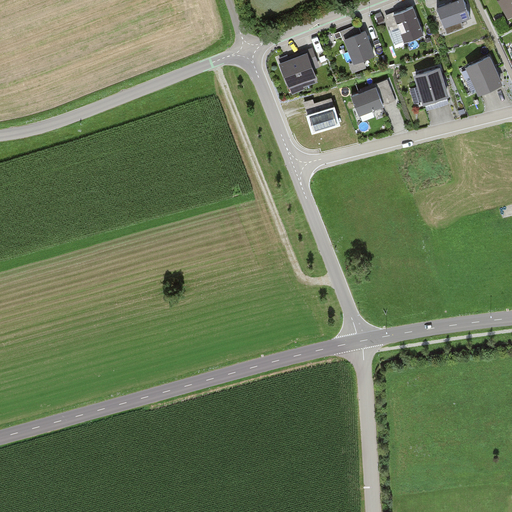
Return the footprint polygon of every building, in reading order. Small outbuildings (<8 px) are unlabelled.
[(471,17),(464,0),(452,0),(453,1),(438,7),(448,32),(462,27),(460,21),(471,17)] [(511,0),(497,0),(508,20),(511,17),(511,0)] [(406,7),(385,15),(391,30),(399,27),(405,41),(425,34),(414,6),(407,9),(406,7)] [(359,24),(341,31),(353,63),(375,55),(366,31),(362,32),(359,24)] [(288,55),(278,59),(292,94),(304,90),(303,86),(318,81),(313,68),(320,66),(313,48),(289,57),(288,55)] [(504,83),(491,55),(467,67),(480,94),(504,83)] [(441,67),(415,75),(424,105),(450,97),(441,67)] [(395,101),(387,79),(359,90),(360,93),(352,96),(360,115),(395,101)] [(314,98),(303,102),(313,133),(340,125),(331,98),(316,103),(314,98)]
